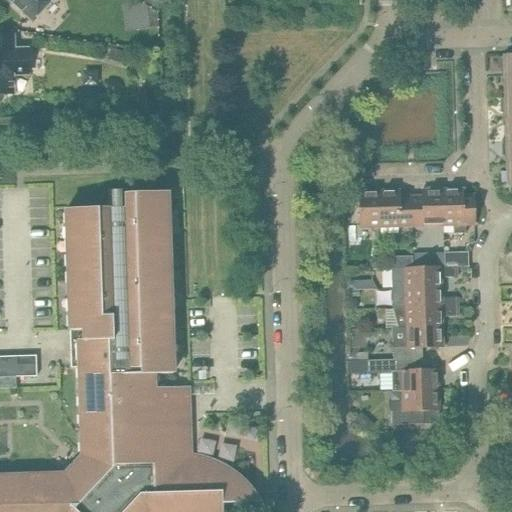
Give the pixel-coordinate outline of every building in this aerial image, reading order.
[(9,0),(32,22),(33,21),(28,16),(40,4),(44,8),(52,0),(9,0)] [(2,94),(7,94),(13,94),(13,75),(28,75),(27,49),(14,49),(13,36),(0,36),(0,101),(1,101),(2,98),(2,94)] [(110,49),(107,60),(117,63),(120,52),(110,49)] [(504,78),(511,78),(511,54),(503,55),(503,56),(497,58),(498,67),(504,69),(504,78)] [(139,94),(140,114),(153,113),(152,93),(139,94)] [(511,99),(505,100),(505,98),(500,100),(501,112),(505,113),(505,121),(511,120),(511,99)] [(511,142),(506,143),(502,144),(502,155),(506,156),(507,164),(511,164),(511,142)] [(379,228),(378,191),(360,192),(360,187),(350,187),(351,201),(359,201),(359,228),(379,228)] [(442,190),(442,226),(455,226),(455,234),(465,233),(465,225),(474,225),(474,195),(462,195),(462,189),(442,190)] [(422,196),(410,197),(411,227),(442,226),(442,190),(422,190),(422,196)] [(152,374),(173,373),(167,192),(124,193),(124,208),(121,208),(121,191),(111,191),(112,208),(66,209),(70,331),(84,330),(84,340),(95,340),(95,354),(122,353),(122,364),(130,363),(131,374),(152,374)] [(411,227),(410,197),(399,197),(399,191),(378,191),(379,228),(411,227)] [(442,266),(442,252),(413,253),(413,267),(442,266)] [(411,257),(403,257),(403,269),(405,269),(411,269),(411,257)] [(380,259),(369,259),(369,268),(380,267),(380,259)] [(406,290),(441,288),(441,277),(456,277),(456,268),(411,269),(405,269),(403,269),(392,269),(393,290),(406,290)] [(406,290),(393,290),(393,309),(457,307),(457,298),(441,298),(441,288),(406,290)] [(352,301),(346,301),(347,310),(356,310),(355,304),(352,301)] [(458,316),(457,307),(393,309),(399,330),(407,330),(442,329),(442,317),(458,316)] [(442,329),(407,330),(407,338),(393,338),(394,360),(422,359),(422,348),(443,347),(442,329)] [(95,340),(84,340),(78,340),(79,379),(82,379),(83,397),(80,397),(81,425),(84,424),(84,446),(81,446),(82,457),(65,475),(51,475),(51,478),(33,479),(33,476),(5,477),(5,480),(0,479),(0,511),(222,511),(222,501),(256,500),(246,486),(234,475),(221,466),(206,460),(190,457),(176,457),(176,428),(189,428),(187,387),(152,388),(152,374),(131,374),(130,363),(122,364),(122,353),(95,354),(95,340)] [(36,356),(0,356),(0,377),(36,377),(36,356)] [(422,359),(394,360),(367,361),(367,373),(401,372),(402,392),(438,390),(437,370),(422,371),(422,359)] [(367,373),(367,361),(347,361),(347,373),(367,373)] [(438,390),(402,392),(402,401),(388,402),(389,425),(424,424),(424,411),(439,410),(438,390)]
